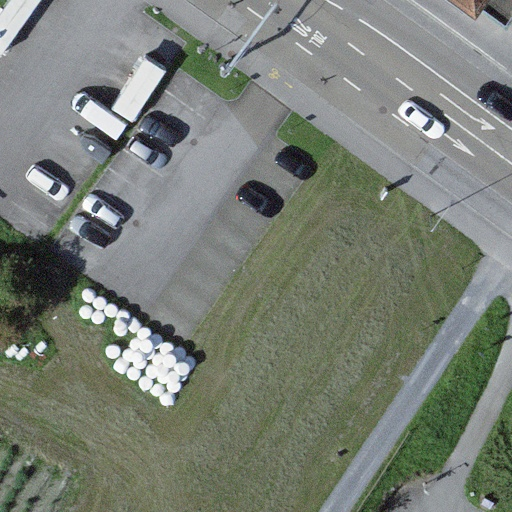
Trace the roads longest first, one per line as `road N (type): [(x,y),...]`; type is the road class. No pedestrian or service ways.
road 1 (track): [(329,511),(507,253)]
road 2 (secondary): [(511,142),(309,0)]
road 3 (track): [(511,364),(436,511)]
